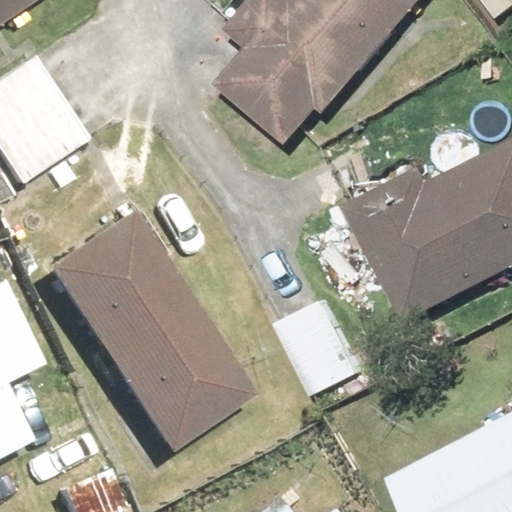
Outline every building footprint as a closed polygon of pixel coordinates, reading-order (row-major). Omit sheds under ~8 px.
[(0,0),(0,15),(21,0),(0,0)] [(330,113),(422,0),(248,0),(230,22),(254,42),(226,75),(301,135),(323,107),(330,113)] [(511,0),(487,0),(504,24),(511,17),(511,0)] [(30,59),(0,79),(0,168),(13,188),(84,141),(30,59)] [(350,198),(410,319),(511,268),(511,139),(433,179),(424,161),(350,198)] [(125,211),(35,269),(154,453),(244,394),(125,211)] [(335,293),(280,322),(323,402),(378,372),(335,293)] [(0,303),(0,450),(20,441),(0,399),(0,381),(31,367),(0,303)] [(406,511),(511,511),(511,409),(388,477),(406,511)] [(114,470),(54,493),(62,511),(118,511),(129,508),(114,470)] [(300,511),(290,500),(275,511),(300,511)]
